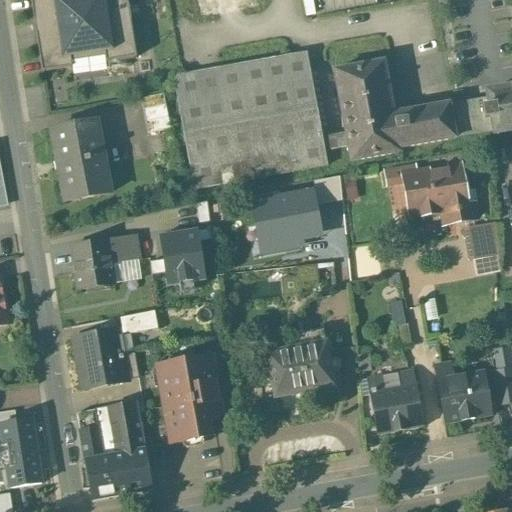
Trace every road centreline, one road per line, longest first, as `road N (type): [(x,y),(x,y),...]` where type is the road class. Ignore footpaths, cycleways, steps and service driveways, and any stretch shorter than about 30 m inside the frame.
road 1 (residential): [(0,35),(75,511)]
road 2 (tertiary): [(213,511),(511,458)]
